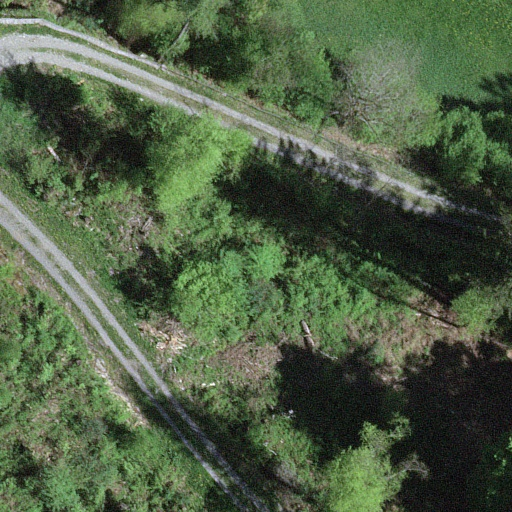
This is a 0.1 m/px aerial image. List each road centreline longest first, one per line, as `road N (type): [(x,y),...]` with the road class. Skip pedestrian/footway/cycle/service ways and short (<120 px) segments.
road 1 (track): [(511,232),(375,189),(141,74),(24,45),(0,53)]
road 2 (track): [(0,202),(130,339),(257,511)]
